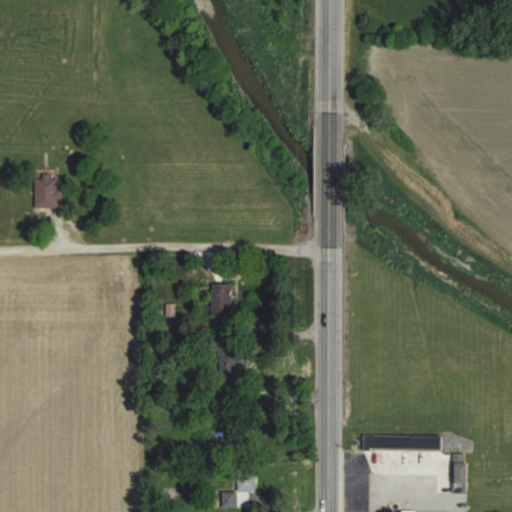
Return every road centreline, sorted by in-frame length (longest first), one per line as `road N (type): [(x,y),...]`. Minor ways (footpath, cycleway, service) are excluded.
road 1 (primary): [(321,511),(325,0)]
road 2 (residential): [(324,247),(0,244)]
